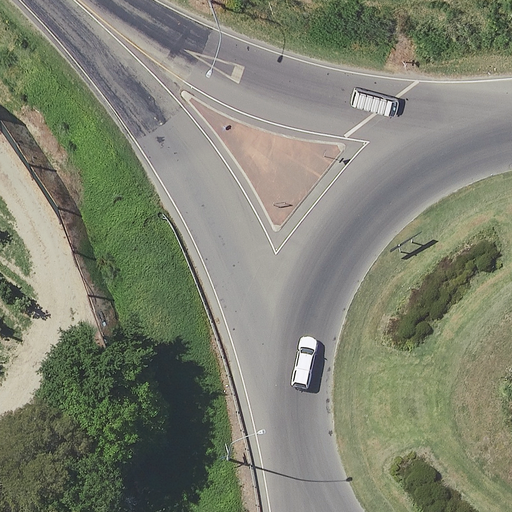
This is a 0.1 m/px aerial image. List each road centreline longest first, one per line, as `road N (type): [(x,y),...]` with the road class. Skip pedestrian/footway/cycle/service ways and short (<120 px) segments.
road 1 (tertiary): [(289,365),(172,153),(54,0)]
road 2 (tertiary): [(94,0),(225,69),(469,145)]
road 3 (trunk): [(289,365),(320,271),(352,221),(404,173),(469,145)]
road 4 (trunk): [(313,511),(288,421),(289,365)]
